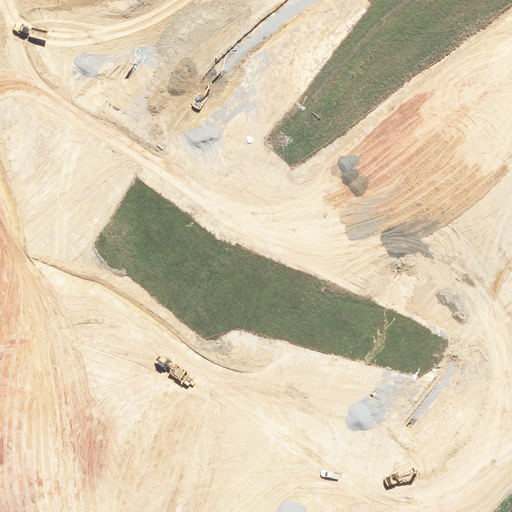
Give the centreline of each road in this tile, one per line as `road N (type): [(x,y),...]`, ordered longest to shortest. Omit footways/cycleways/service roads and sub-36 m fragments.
road 1 (unknown): [(511,317),(442,254),(257,175),(128,99),(43,24),(31,0)]
road 2 (unknown): [(511,396),(390,511)]
